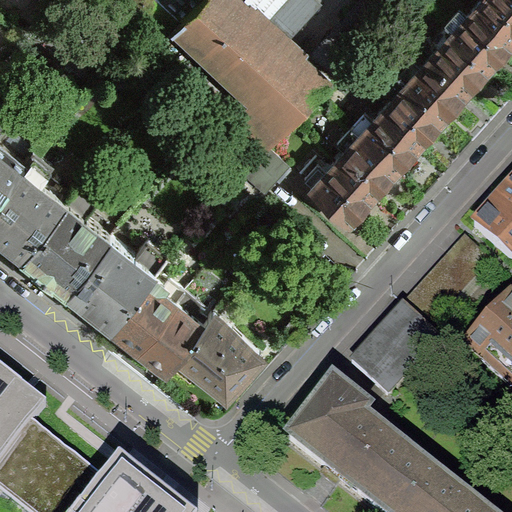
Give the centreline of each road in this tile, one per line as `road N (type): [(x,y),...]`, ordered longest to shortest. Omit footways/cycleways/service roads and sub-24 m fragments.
road 1 (residential): [(511,129),(217,456)]
road 2 (residential): [(0,286),(217,456)]
